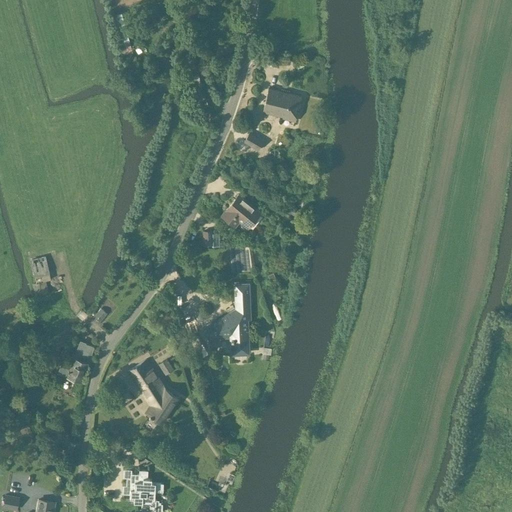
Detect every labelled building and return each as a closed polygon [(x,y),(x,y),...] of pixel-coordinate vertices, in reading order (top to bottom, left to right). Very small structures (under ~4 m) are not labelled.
[(121,13),(111,15),(122,54),(124,54),(125,58),(131,57),(129,52),(132,51),(121,13)] [(203,90),(194,60),(193,61),(184,63),(193,93),(203,90)] [(262,112),(295,120),(301,97),(268,88),(262,112)] [(206,101),(203,90),(193,93),(191,93),(193,100),(194,104),(200,102),(201,104),(206,103),(206,101)] [(201,108),(201,104),(200,102),(194,104),(187,106),(189,112),(201,108)] [(258,151),(264,141),(249,132),(243,142),(258,151)] [(261,213),(238,194),(221,216),(235,227),(239,222),(247,229),(261,213)] [(202,231),(203,248),(213,246),(212,230),(202,231)] [(31,260),(37,283),(32,284),(36,297),(49,293),(46,281),(51,279),(45,256),(31,260)] [(208,345),(219,338),(230,337),(231,355),(248,354),(247,319),(250,319),(248,284),(235,285),(236,309),(200,332),(208,345)] [(92,314),(94,316),(93,317),(99,322),(107,313),(101,308),(96,313),(94,312),(92,314)] [(207,353),(196,335),(189,339),(200,357),(207,353)] [(58,373),(66,376),(81,382),(88,362),(94,346),(80,341),(71,365),(63,361),(58,373)] [(163,387),(147,359),(128,371),(150,405),(146,412),(161,423),(166,415),(165,415),(174,400),(176,401),(178,398),(165,389),(163,387)] [(139,474),(135,474),(132,474),(132,470),(123,469),(123,478),(127,478),(126,485),(122,486),(122,494),(130,494),(130,498),(134,498),(134,503),(142,503),(142,510),(137,510),(136,511),(153,511),(154,511),(162,511),(162,505),(166,505),(167,496),(163,495),(163,483),(151,483),(151,479),(148,479),(148,470),(139,470),(139,474)] [(17,510),(20,497),(5,494),(2,508),(17,510)] [(53,511),(55,502),(38,500),(36,511),(53,511)]
